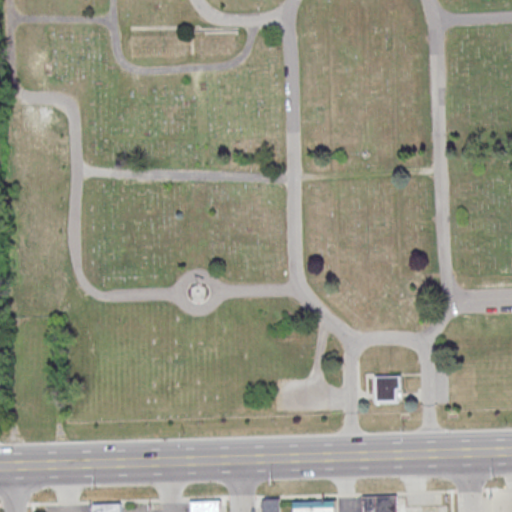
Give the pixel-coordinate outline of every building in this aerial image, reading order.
[(373,374),(399,374),(400,387),(396,387),(397,401),(373,402),(373,374)] [(397,511),(397,495),(362,496),(362,511),(397,511)] [(280,511),(281,497),(262,497),(262,511),(280,511)] [(337,511),(337,499),(294,499),(294,511),(337,511)] [(190,511),(190,500),(221,500),(221,511),(190,511)] [(122,511),(122,502),(91,503),(91,511),(122,511)]
